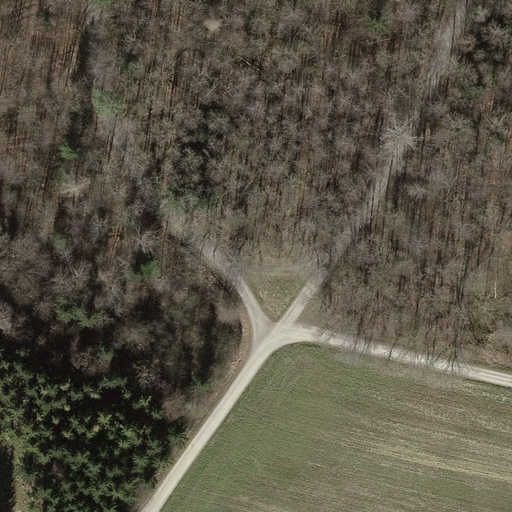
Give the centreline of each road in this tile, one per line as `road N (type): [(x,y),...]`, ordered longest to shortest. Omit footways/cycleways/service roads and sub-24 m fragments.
road 1 (track): [(269,344),(379,190),(467,0)]
road 2 (track): [(94,0),(101,76),(127,155),(240,284),(269,344)]
road 3 (track): [(269,344),(335,339),(511,379)]
road 4 (track): [(153,511),(269,344)]
